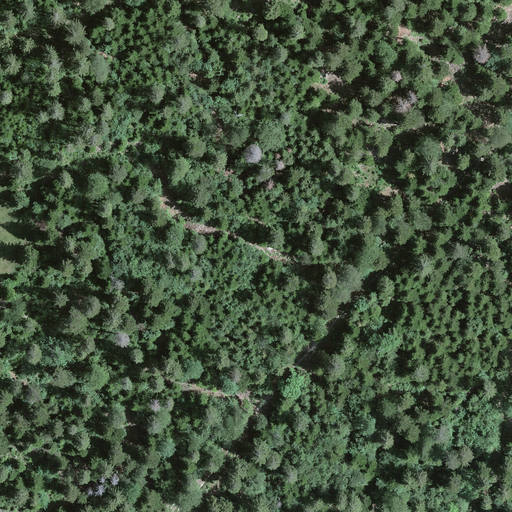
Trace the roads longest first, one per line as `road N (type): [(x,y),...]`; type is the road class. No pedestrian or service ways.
road 1 (track): [(511,128),(283,377),(179,511)]
road 2 (track): [(470,511),(511,376)]
